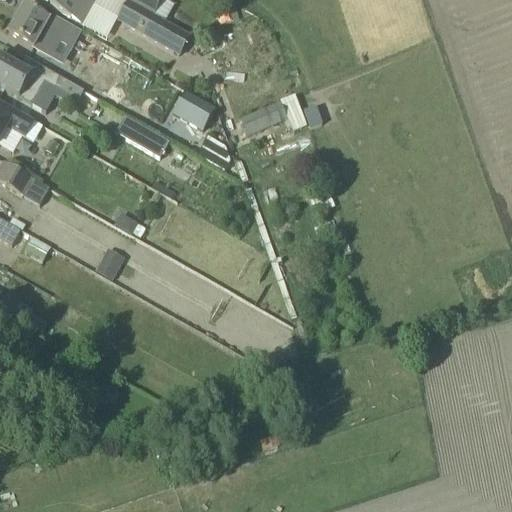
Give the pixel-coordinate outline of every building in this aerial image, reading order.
[(44,0),(42,5),(39,3),(38,4),(80,27),(95,1),(92,0),(44,0)] [(160,0),(130,0),(128,4),(153,18),(163,1),(160,0)] [(164,25),(159,23),(153,19),(153,18),(128,4),(117,25),(147,42),(178,60),(190,40),(164,25)] [(21,9),(6,36),(24,46),(33,51),(46,58),(57,40),(71,48),(78,35),(50,19),(48,24),(39,19),(21,9)] [(77,58),(120,83),(129,67),(86,42),(77,58)] [(197,46),(187,61),(206,75),(217,61),(197,46)] [(43,86),(75,105),(82,94),(23,60),(17,71),(0,60),(0,90),(31,108),(43,86)] [(184,92),(172,114),(202,131),(214,110),(184,92)] [(0,150),(5,153),(16,135),(24,140),(33,124),(0,105),(0,150)] [(287,124),(279,105),(238,122),(246,141),(287,124)] [(125,142),(158,162),(167,145),(134,126),(125,142)] [(209,139),(199,159),(227,173),(238,154),(209,139)] [(30,183),(32,181),(4,165),(0,171),(0,188),(39,210),(49,193),(30,183)] [(9,227),(0,221),(0,242),(11,249),(20,233),(24,226),(13,220),(9,227)] [(29,256),(47,263),(53,247),(35,241),(29,256)] [(109,250),(98,272),(115,281),(127,259),(109,250)] [(0,316),(11,323),(17,312),(20,305),(1,295),(0,296),(0,316)]
